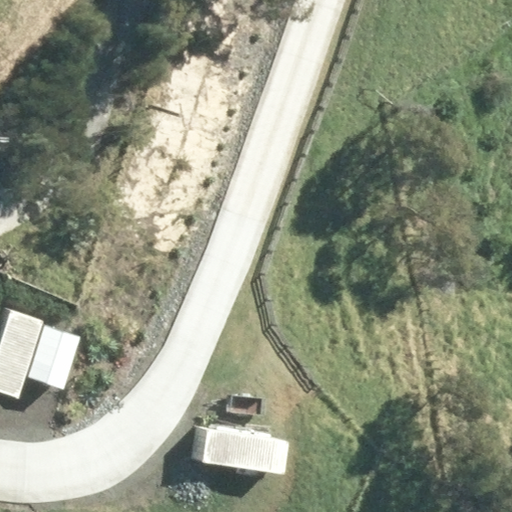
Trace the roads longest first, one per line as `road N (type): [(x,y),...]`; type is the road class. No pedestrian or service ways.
road 1 (track): [(0,474),(89,450),(189,339),(303,0)]
road 2 (track): [(0,161),(102,32),(113,0)]
